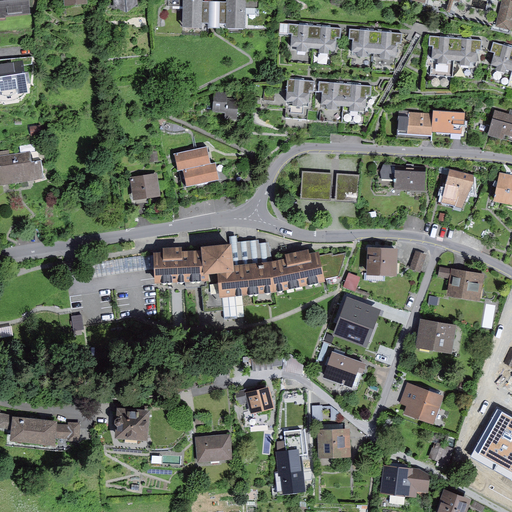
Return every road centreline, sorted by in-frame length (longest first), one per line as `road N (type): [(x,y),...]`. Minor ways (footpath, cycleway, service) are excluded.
road 1 (residential): [(255,217),(275,169),(297,150),(511,158)]
road 2 (residential): [(0,253),(255,217)]
road 3 (residential): [(370,432),(440,242)]
road 4 (residential): [(440,242),(382,233),(300,235),(255,217)]
road 5 (residential): [(504,511),(370,432)]
road 6 (residential): [(370,432),(301,378),(234,381)]
